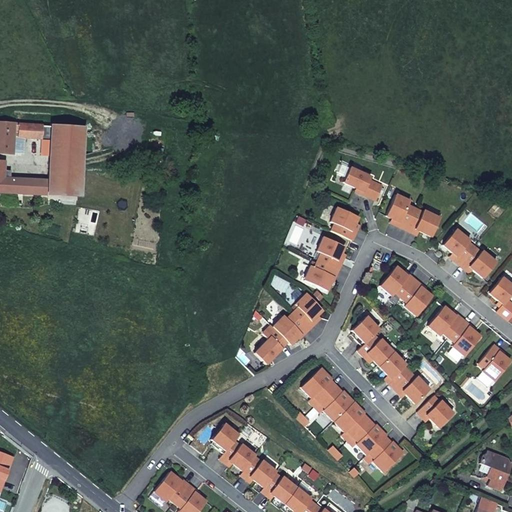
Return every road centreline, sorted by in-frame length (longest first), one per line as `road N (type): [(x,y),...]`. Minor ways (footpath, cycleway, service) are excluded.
road 1 (residential): [(324,340),(366,253),(399,246),(511,337)]
road 2 (residential): [(171,439),(192,411),(324,340)]
road 3 (track): [(511,397),(375,511)]
road 4 (track): [(137,129),(97,107),(46,95),(0,100)]
road 5 (residential): [(324,340),(409,430)]
